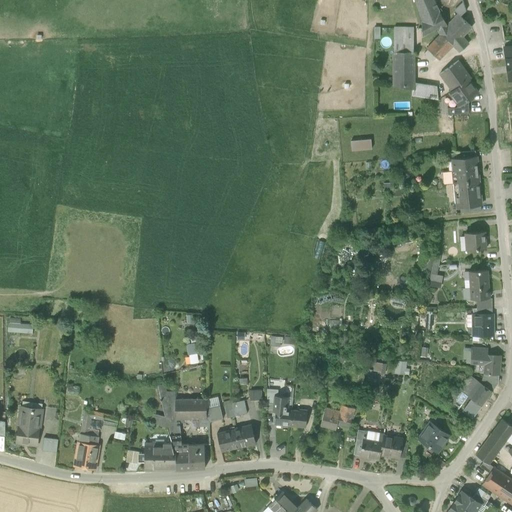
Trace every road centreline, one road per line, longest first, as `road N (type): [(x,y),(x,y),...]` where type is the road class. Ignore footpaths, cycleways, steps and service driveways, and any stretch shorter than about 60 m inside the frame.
road 1 (residential): [(370,480),(300,466),(174,479),(72,477),(0,459)]
road 2 (residential): [(511,335),(486,63),(468,0)]
road 3 (track): [(500,211),(324,230)]
